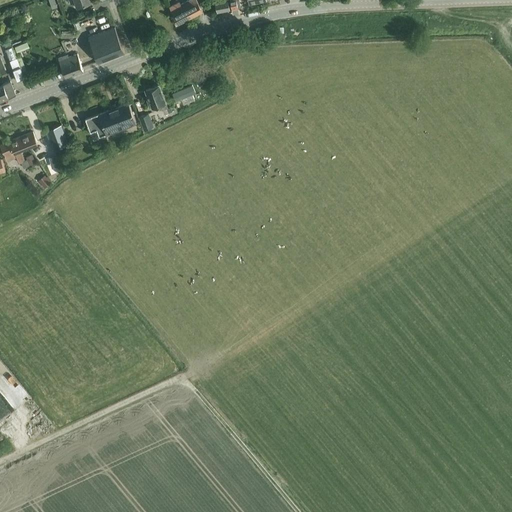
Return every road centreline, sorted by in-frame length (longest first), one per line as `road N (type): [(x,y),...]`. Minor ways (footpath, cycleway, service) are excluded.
road 1 (secondary): [(0,109),(263,15),(486,0)]
road 2 (track): [(297,511),(184,376),(0,461)]
